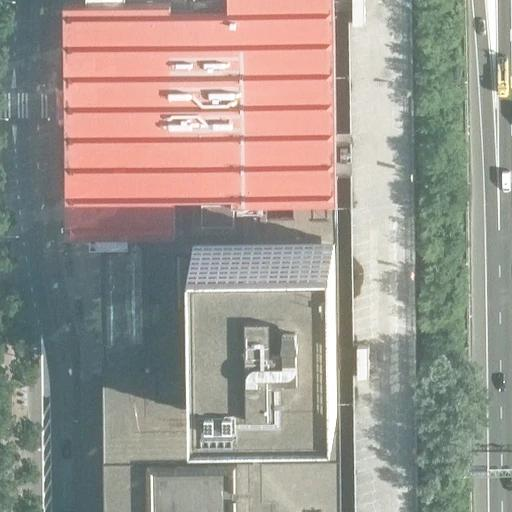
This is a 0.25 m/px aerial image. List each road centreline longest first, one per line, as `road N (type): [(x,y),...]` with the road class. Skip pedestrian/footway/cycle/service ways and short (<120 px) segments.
road 1 (tertiary): [(43,511),(38,333),(15,104),(18,0)]
road 2 (motorway): [(479,0),(511,227)]
